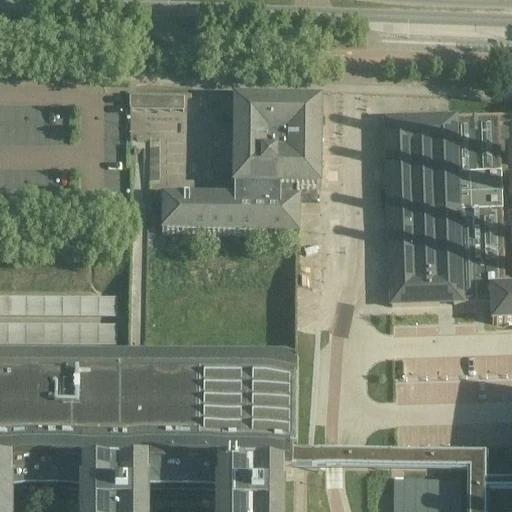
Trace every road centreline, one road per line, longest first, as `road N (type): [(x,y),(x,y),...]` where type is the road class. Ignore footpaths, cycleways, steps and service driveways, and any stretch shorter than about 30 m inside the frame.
road 1 (residential): [(134,8),(205,53),(511,64)]
road 2 (tertiary): [(134,8),(511,22)]
road 3 (tertiary): [(0,8),(134,8)]
